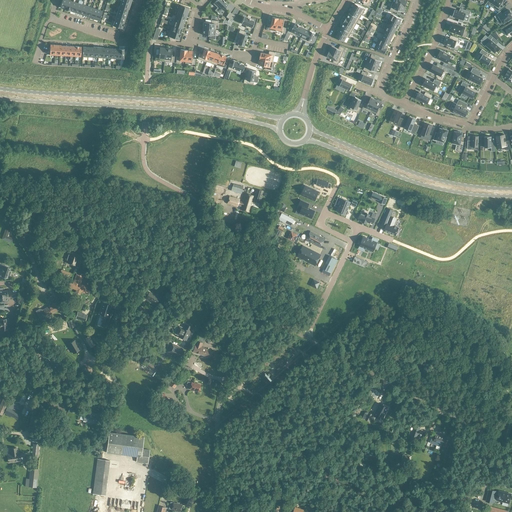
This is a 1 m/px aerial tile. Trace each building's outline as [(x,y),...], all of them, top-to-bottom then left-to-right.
[(65,9),(68,0),(67,0),(62,0),(60,8),(65,9)] [(70,11),(73,2),(68,0),(65,9),(65,10),(70,11)] [(217,0),(213,4),(217,8),(219,6),(223,10),(228,5),(225,2),(223,0),(217,0)] [(500,4),(503,0),(502,0),(488,0),(487,3),(490,4),(491,2),(496,5),(494,9),(498,11),(504,6),(500,4)] [(403,12),(405,7),(405,6),(393,2),(390,11),(396,13),(397,10),(403,12)] [(365,9),(355,4),(352,9),(362,14),(362,15),(365,9)] [(180,5),(178,11),(187,14),(189,8),(180,5)] [(94,19),(97,10),(93,8),(90,17),(89,17),(89,18),(94,19)] [(362,14),(352,9),(349,13),(359,19),(362,15),(362,14)] [(454,9),(452,16),(459,18),(458,21),(463,23),(466,13),(469,14),(470,11),(462,9),(461,12),(454,9)] [(99,21),(103,11),(97,10),(94,19),(99,21)] [(511,14),(509,10),(502,15),(500,11),(494,16),(497,21),(500,19),(503,23),(508,20),(508,21),(511,18),(511,17),(511,15),(511,14)] [(177,16),(185,18),(185,19),(186,19),(187,14),(178,11),(177,16)] [(359,19),(349,13),(346,18),(356,24),(359,19)] [(399,24),(402,19),(391,14),(388,19),(399,24)] [(176,15),(174,21),(175,21),(184,24),(185,19),(185,18),(177,16),(176,15)] [(244,17),(241,23),(246,25),(245,28),(251,30),(254,21),(251,20),(251,19),(247,18),(244,17)] [(268,24),(266,30),(276,32),(276,31),(278,18),(279,18),(272,17),(271,24),(268,24)] [(278,18),(276,31),(281,32),(281,33),(285,34),(286,28),(283,27),(285,20),(279,18),(278,18)] [(356,24),(346,18),(343,23),(344,23),(354,28),(356,24)] [(399,24),(388,19),(386,24),(396,29),(397,29),(399,24)] [(203,22),(203,28),(215,30),(216,24),(218,24),(218,21),(211,20),(211,23),(203,22)] [(124,24),(115,21),(113,26),(122,29),(123,27),(124,24),(124,23),(124,24)] [(510,36),(511,34),(511,25),(510,23),(511,22),(500,29),(504,32),(506,30),(510,36)] [(290,27),(287,33),(296,37),(296,35),(300,26),(301,26),(297,24),(297,25),(295,23),(293,28),(290,27)] [(354,28),(344,23),(341,27),(351,33),(354,28)] [(462,35),(465,28),(465,27),(452,23),(449,31),(462,35),(462,36),(462,35)] [(394,34),(396,29),(386,24),(383,29),(386,30),(394,34)] [(171,25),(169,31),(180,34),(182,29),(173,26),(171,25)] [(300,26),(296,35),(301,37),(301,38),(305,28),(301,26),(300,26)] [(351,33),(341,27),(338,32),(347,37),(348,38),(351,33)] [(203,28),(202,35),(209,36),(209,39),(215,39),(216,30),(215,30),(203,28)] [(301,37),(300,39),(305,41),(310,31),(305,28),(301,38),(301,37)] [(240,30),(237,38),(239,39),(237,44),(244,46),(245,43),(247,39),(246,39),(247,36),(244,35),(245,32),(240,30)] [(305,41),(305,42),(310,44),(311,42),(314,43),(317,38),(314,36),(316,33),(310,30),(310,31),(305,41)] [(394,34),(386,30),(383,35),(391,39),(394,34)] [(169,31),(168,36),(178,40),(180,34),(169,31)] [(347,37),(338,32),(335,37),(344,42),(347,37)] [(389,44),(391,39),(383,35),(381,39),(381,40),(389,44)] [(445,37),(443,44),(449,46),(449,47),(452,48),(453,47),(455,48),(457,41),(458,41),(459,38),(450,35),(449,39),(445,37)] [(489,39),(484,44),(486,45),(495,53),(496,51),(497,51),(500,48),(494,43),(496,40),(490,35),(488,38),(489,39)] [(387,48),(389,44),(381,40),(381,39),(379,38),(376,44),(386,49),(387,48)] [(385,54),(387,48),(386,49),(376,44),(374,49),(385,54)] [(341,57),(345,48),(339,46),(338,49),(332,46),(329,51),(341,57)] [(156,55),(155,61),(164,62),(166,48),(159,47),(159,55),(156,55)] [(166,48),(164,62),(174,63),(174,57),(171,56),(172,49),(166,48)] [(176,57),(176,63),(180,63),(180,61),(185,62),(185,63),(187,50),(180,49),(179,57),(176,57)] [(199,53),(197,59),(206,62),(210,51),(204,49),(202,54),(199,53)] [(492,60),(485,56),(487,53),(482,49),(480,53),(481,54),(478,59),(488,65),(492,60)] [(187,50),(185,63),(191,63),(191,65),(195,65),(195,59),(192,58),(193,51),(187,50)] [(210,51),(206,62),(211,64),(215,53),(210,51)] [(260,59),(273,62),(275,52),(269,51),(269,54),(261,52),(260,59)] [(338,65),(341,57),(329,51),(327,57),(334,60),(332,63),(338,65)] [(440,51),(436,58),(444,62),(443,65),(453,71),(455,68),(447,63),(451,56),(440,51)] [(215,53),(211,64),(216,66),(220,54),(215,53)] [(380,66),(381,62),(380,62),(381,61),(374,58),(375,55),(370,53),(366,62),(379,67),(379,66),(380,66)] [(220,54),(216,66),(225,69),(227,62),(224,61),(226,56),(223,56),(224,55),(220,54)] [(259,59),(258,65),(266,67),(266,70),(272,71),(273,62),(260,59),(259,59)] [(229,63),(227,70),(236,73),(237,70),(242,72),(244,65),(241,64),(237,62),(237,63),(234,61),(233,64),(229,63)] [(376,72),(379,67),(366,62),(363,70),(369,72),(370,69),(376,72)] [(440,68),(433,65),(430,71),(441,76),(444,70),(446,72),(448,68),(441,65),(440,68)] [(479,84),(482,78),(477,76),(480,71),(473,68),(470,72),(472,73),(469,79),(470,80),(469,80),(473,82),(473,81),(479,84)] [(245,77),(244,83),(247,84),(247,83),(254,84),(256,71),(250,69),(248,78),(245,77)] [(371,85),(374,79),(367,76),(368,73),(362,71),(359,80),(371,85)] [(353,86),(352,86),(352,84),(345,81),(347,78),(341,76),(340,79),(341,79),(338,85),(350,90),(350,89),(351,89),(353,86)] [(435,79),(433,83),(425,78),(423,82),(424,82),(423,85),(433,91),(435,87),(438,88),(441,83),(435,79)] [(472,98),(475,92),(467,88),(468,85),(462,82),(461,85),(463,86),(460,92),(472,98)] [(431,99),(432,96),(425,92),(424,95),(419,92),(415,98),(427,104),(430,98),(431,99)] [(358,107),(361,100),(355,97),(350,110),(359,114),(361,108),(358,107)] [(371,111),(376,100),(376,101),(376,100),(371,97),(367,105),(365,103),(362,109),(371,113),(371,111)] [(378,109),(381,103),(376,101),(376,100),(371,111),(376,114),(376,115),(379,116),(381,111),(378,109)] [(464,108),(466,104),(459,100),(453,111),(455,111),(454,113),(458,115),(459,114),(465,117),(468,110),(464,108)] [(399,118),(402,113),(395,110),(390,120),(395,122),(394,124),(400,127),(404,119),(399,118)] [(409,117),(405,128),(411,131),(416,120),(409,117)] [(429,135),(432,126),(425,123),(421,135),(428,137),(427,140),(430,141),(432,136),(429,135)] [(435,134),(433,140),(436,141),(437,140),(444,142),(445,142),(447,137),(446,137),(448,130),(443,129),(440,128),(438,135),(435,134)] [(456,132),(455,132),(452,144),(459,145),(458,151),(462,152),(464,142),(460,141),(462,133),(461,133),(461,132),(457,131),(456,132)] [(511,149),(509,141),(505,141),(505,139),(504,135),(499,136),(497,136),(498,137),(498,140),(496,140),(496,141),(497,146),(497,147),(499,147),(499,150),(506,149),(506,150),(511,149)] [(472,136),(472,141),(468,141),(467,149),(472,149),(472,147),(478,148),(479,136),(472,136)] [(491,136),(484,137),(484,148),(491,147),(491,151),(495,151),(495,143),(491,143),(491,136)] [(28,155),(27,166),(32,166),(32,161),(36,161),(37,153),(37,152),(35,152),(33,151),(28,155)] [(41,153),(40,162),(40,163),(48,164),(49,158),(49,154),(41,153)] [(305,186),(301,195),(315,201),(319,192),(305,186)] [(249,212),(252,201),(253,200),(254,201),(253,201),(260,203),(263,191),(257,189),(254,197),(254,196),(245,193),(243,203),(242,205),(241,210),(249,212)] [(375,199),(379,201),(379,202),(381,204),(384,197),(381,196),(376,194),(375,199)] [(239,201),(239,199),(230,197),(228,203),(237,206),(238,204),(242,205),(243,203),(239,201)] [(338,198),(335,206),(338,208),(337,211),(345,214),(350,202),(342,199),(338,198)] [(299,206),(295,213),(302,216),(303,215),(311,219),(315,211),(307,207),(309,204),(301,200),(298,206),(299,206)] [(388,208),(380,226),(385,228),(384,231),(395,235),(398,228),(393,226),(396,219),(390,216),(392,210),(388,208)] [(282,213),(279,220),(291,226),(294,219),(282,213)] [(361,213),(358,219),(363,220),(362,221),(366,223),(367,222),(370,223),(370,221),(373,223),(376,215),(373,213),(372,217),(369,216),(370,215),(366,213),(365,214),(361,213)] [(9,230),(5,229),(2,239),(11,242),(12,239),(7,237),(9,230)] [(306,240),(312,244),(320,247),(325,239),(310,231),(306,240)] [(291,232),(288,238),(297,243),(299,238),(297,237),(297,235),(291,232)] [(363,237),(358,249),(363,251),(364,248),(373,252),(378,240),(373,237),(372,240),(363,237)] [(321,255),(320,254),(303,246),(297,257),(315,266),(321,255)] [(68,254),(66,260),(69,261),(68,263),(78,266),(80,258),(78,257),(78,256),(71,254),(71,255),(68,254)] [(337,260),(330,256),(323,269),(331,273),(337,260)] [(358,258),(356,263),(362,266),(364,260),(358,258)] [(5,266),(0,264),(0,272),(2,273),(1,276),(7,278),(8,275),(10,276),(11,271),(9,271),(10,268),(5,266)] [(59,276),(69,279),(71,273),(61,270),(59,276)] [(361,284),(365,279),(357,273),(353,278),(361,284)] [(310,280),(326,289),(329,283),(313,274),(310,280)] [(74,283),(72,288),(77,290),(76,292),(80,294),(81,291),(84,292),(85,290),(87,287),(80,284),(83,277),(76,275),(74,281),(73,282),(74,283)] [(149,293),(147,298),(156,303),(159,298),(149,293)] [(36,312),(35,312),(36,315),(37,314),(40,320),(45,321),(47,320),(44,316),(46,315),(47,316),(60,310),(59,309),(62,310),(65,317),(68,315),(61,303),(57,305),(56,303),(43,310),(40,309),(36,311),(36,312)] [(102,323),(109,325),(111,318),(117,320),(120,312),(110,309),(111,306),(103,303),(99,314),(104,315),(102,323)] [(140,307),(137,311),(143,316),(146,312),(140,307)] [(86,315),(77,312),(75,319),(84,322),(86,315)] [(6,319),(1,320),(2,329),(7,329),(7,325),(10,325),(9,319),(6,319)] [(179,327),(176,333),(180,335),(180,336),(186,339),(187,337),(188,335),(189,335),(191,335),(192,334),(192,333),(192,331),(191,330),(192,327),(186,324),(183,329),(179,327)] [(208,326),(200,335),(203,337),(210,328),(208,326)] [(95,345),(89,336),(84,338),(91,348),(95,345)] [(74,341),(68,345),(73,354),(80,350),(77,344),(75,344),(74,341)] [(195,346),(193,352),(208,357),(210,350),(200,347),(202,344),(196,342),(194,345),(194,346),(195,346)] [(172,344),(168,352),(179,358),(184,349),(172,344)] [(55,352),(47,358),(59,372),(66,366),(55,352)] [(147,359),(144,364),(153,370),(156,365),(147,359)] [(179,371),(190,374),(192,368),(181,365),(179,371)] [(29,378),(25,372),(20,375),(23,381),(29,378)] [(174,387),(179,381),(180,379),(176,376),(175,376),(172,374),(167,381),(170,383),(170,384),(174,387)] [(191,386),(190,390),(199,392),(200,384),(187,381),(187,385),(191,386)] [(7,407),(5,413),(17,419),(20,413),(23,408),(13,403),(13,402),(10,401),(7,407)] [(380,404),(374,415),(380,419),(387,407),(380,404)] [(98,419),(99,415),(91,413),(86,411),(84,416),(83,420),(83,421),(89,422),(89,423),(92,424),(92,423),(97,425),(98,419)] [(365,412),(362,418),(365,419),(369,422),(373,415),(369,412),(365,412)] [(416,424),(411,438),(416,440),(420,425),(416,424)] [(109,432),(106,453),(137,457),(136,462),(148,464),(150,450),(142,449),(144,437),(109,432)] [(442,444),(444,438),(436,435),(434,441),(436,442),(435,444),(441,447),(442,444)] [(444,438),(442,444),(446,446),(445,448),(445,449),(446,450),(447,450),(446,453),(449,455),(449,454),(452,455),(454,450),(451,449),(452,448),(448,446),(451,438),(445,435),(444,438)] [(434,445),(429,458),(435,460),(440,447),(434,445)] [(11,454),(7,455),(8,463),(20,461),(20,457),(24,456),(24,452),(19,453),(18,448),(10,449),(11,454)] [(363,450),(359,458),(366,462),(370,454),(363,450)] [(97,459),(93,494),(105,496),(110,461),(97,459)] [(371,466),(368,465),(359,462),(357,466),(366,469),(380,474),(381,471),(376,469),(371,466)] [(31,469),(29,487),(36,487),(38,469),(31,469)] [(493,503),(494,499),(497,500),(509,503),(511,494),(499,491),(498,497),(495,496),(496,491),(489,489),(486,501),(493,503)] [(171,502),(170,506),(172,507),(172,509),(175,510),(174,511),(179,511),(180,511),(182,505),(173,503),(171,502)]
